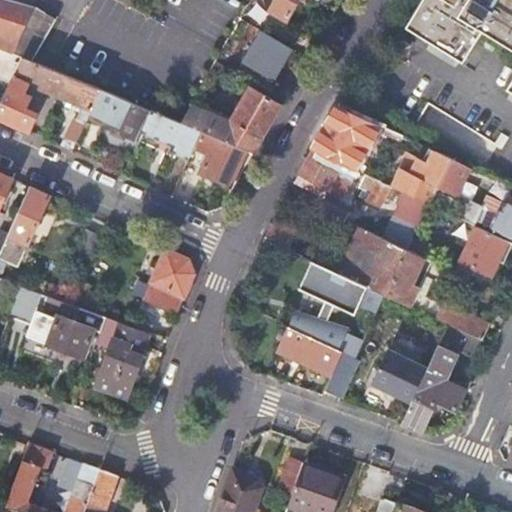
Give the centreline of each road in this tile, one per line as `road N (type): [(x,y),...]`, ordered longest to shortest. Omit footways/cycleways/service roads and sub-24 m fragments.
road 1 (residential): [(234,252),(374,0)]
road 2 (unclassified): [(234,252),(0,146)]
road 3 (residential): [(235,389),(464,473)]
road 4 (residential): [(0,408),(128,456),(167,450)]
